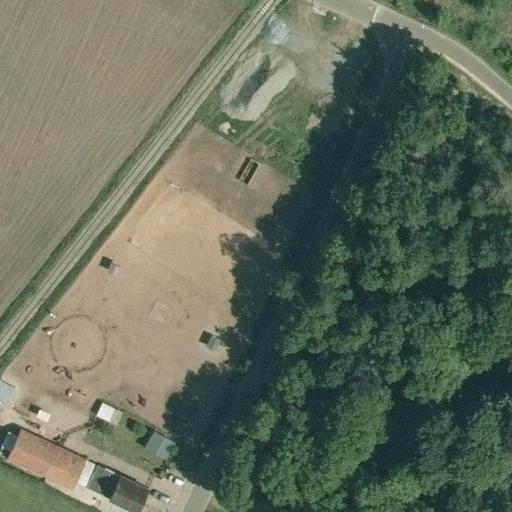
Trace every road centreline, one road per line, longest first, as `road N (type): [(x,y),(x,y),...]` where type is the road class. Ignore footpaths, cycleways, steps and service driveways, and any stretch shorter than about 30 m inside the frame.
road 1 (unclassified): [(194,511),(414,41)]
road 2 (unclassified): [(511,120),(414,41)]
